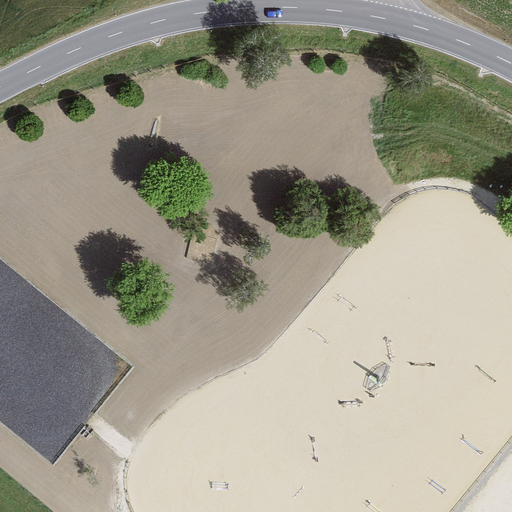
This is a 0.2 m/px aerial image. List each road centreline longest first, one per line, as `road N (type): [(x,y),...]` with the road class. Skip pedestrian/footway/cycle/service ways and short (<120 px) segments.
road 1 (tertiary): [(0,75),(103,27),(239,0)]
road 2 (tertiary): [(296,0),(406,17),(511,58)]
